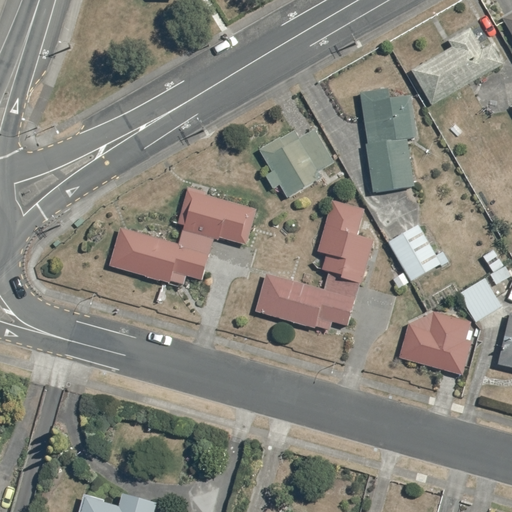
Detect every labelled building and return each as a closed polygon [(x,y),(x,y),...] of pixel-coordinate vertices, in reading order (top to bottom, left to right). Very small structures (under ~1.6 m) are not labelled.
[(500,68),(476,26),(452,39),(456,47),(413,71),(433,106),(500,68)] [(392,100),(391,91),(365,93),(374,192),(415,188),(411,140),(417,139),(413,99),(392,100)] [(337,164),(318,130),(302,139),(298,132),(263,152),(273,171),(266,175),(274,189),(282,185),(290,199),(325,179),(321,173),(337,164)] [(256,210),(194,192),(179,245),(124,229),(113,267),(185,288),(188,276),(204,281),(217,237),(245,245),(256,210)] [(268,276),(258,313),(332,332),(334,324),(351,328),(375,235),(360,231),(366,209),(334,201),(321,252),(327,254),(322,273),(331,275),(327,292),(268,276)] [(412,282),(450,260),(444,249),(437,253),(420,225),(390,242),(412,282)] [(503,308),(486,279),(460,293),(477,323),(503,308)] [(511,311),(500,365),(511,367),(511,311)] [(473,322),(440,313),(412,325),(403,359),(465,375),(474,341),(469,339),(473,322)] [(156,511),(158,503),(125,495),(122,505),(87,496),(83,511),(156,511)]
